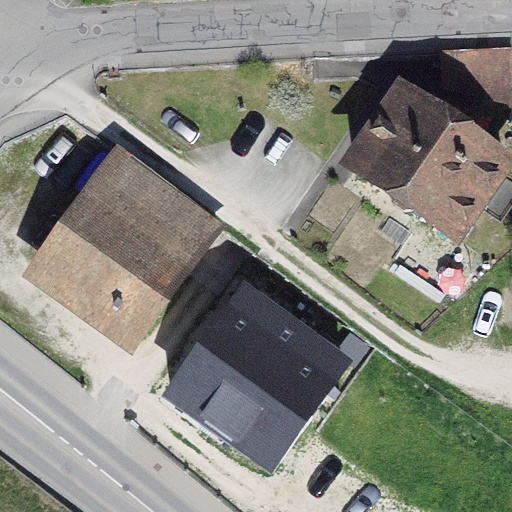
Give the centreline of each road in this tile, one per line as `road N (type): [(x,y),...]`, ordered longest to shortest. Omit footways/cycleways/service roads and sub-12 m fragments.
road 1 (residential): [(2,35),(511,9)]
road 2 (primary): [(0,389),(153,511)]
